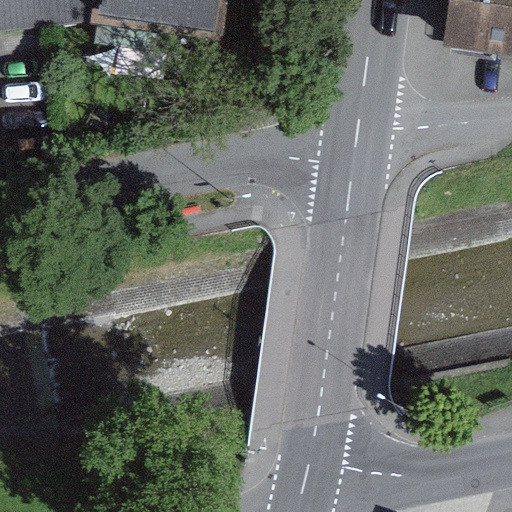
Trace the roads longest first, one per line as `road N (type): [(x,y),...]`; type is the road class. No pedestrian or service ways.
road 1 (residential): [(0,209),(355,149)]
road 2 (primary): [(313,461),(355,149)]
road 3 (tertiary): [(313,461),(434,472),(511,457)]
road 4 (track): [(355,149),(511,119)]
road 5 (primary): [(355,149),(376,0)]
